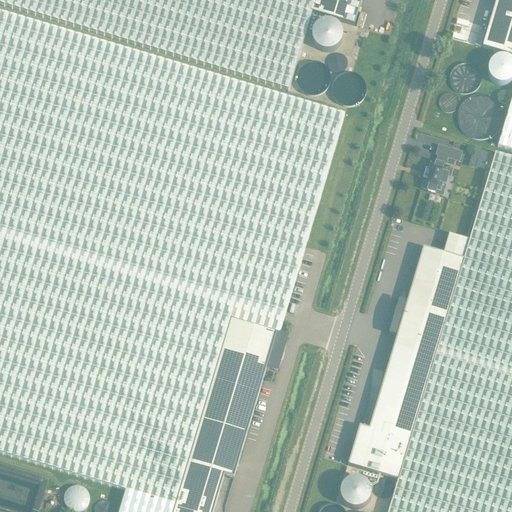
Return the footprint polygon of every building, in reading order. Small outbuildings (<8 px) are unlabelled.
[(0,0),(0,5),(289,91),(312,14),(315,0),(0,0)] [(315,0),(312,14),(354,27),(362,0),(315,0)] [(511,57),(511,0),(496,0),(482,48),(511,57)] [(173,511),(230,325),(275,340),(266,369),(277,372),(287,337),(279,335),(344,116),(0,13),(0,454),(125,491),(119,511),(173,511)] [(356,27),(362,29),(366,15),(360,13),(356,27)] [(479,31),(474,46),(480,48),(485,33),(479,31)] [(511,97),(497,147),(511,151),(511,97)] [(445,167),(448,159),(459,163),(462,153),(438,146),(436,156),(437,156),(434,166),(431,165),(429,171),(426,170),(424,177),(423,177),(423,178),(424,178),(421,189),(432,192),(433,190),(440,192),(442,183),(446,184),(448,177),(447,177),(450,168),(445,167)] [(475,150),(474,157),(480,159),(477,169),(486,171),(490,155),(475,150)] [(469,241),(398,481),(388,511),(511,511),(511,159),(495,155),(469,241)] [(359,427),(348,466),(398,481),(469,241),(449,235),(443,255),(423,249),(406,305),(399,303),(390,333),(397,335),(369,430),(359,427)] [(234,479),(266,369),(275,340),(230,325),(173,511),(213,511),(224,476),(234,479)] [(346,473),(359,478),(361,472),(347,468),(346,473)]
